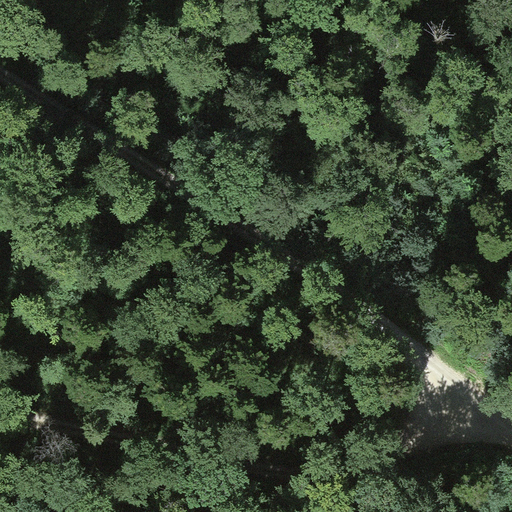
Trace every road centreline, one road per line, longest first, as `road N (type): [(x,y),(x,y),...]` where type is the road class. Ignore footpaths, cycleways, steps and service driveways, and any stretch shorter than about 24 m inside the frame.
road 1 (track): [(0,80),(313,275),(511,428)]
road 2 (track): [(0,426),(276,471),(319,469),(370,454),(456,386)]
road 3 (track): [(313,275),(289,211),(187,108),(57,0)]
